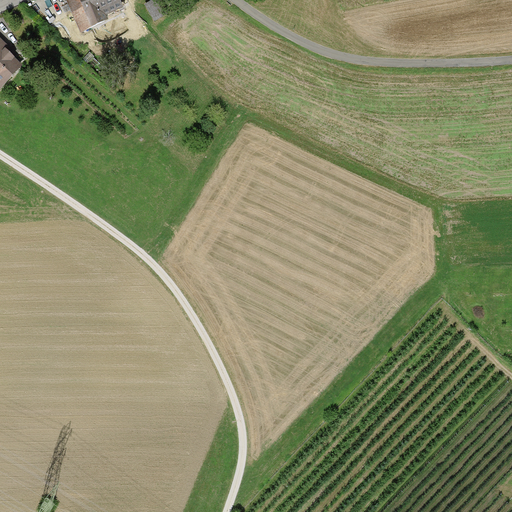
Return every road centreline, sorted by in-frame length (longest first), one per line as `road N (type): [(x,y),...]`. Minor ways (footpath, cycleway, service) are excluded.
road 1 (track): [(0,155),(135,251),(197,328),(230,388),(239,428),(225,511)]
road 2 (unclassified): [(236,0),(306,46),(362,61),(511,62)]
